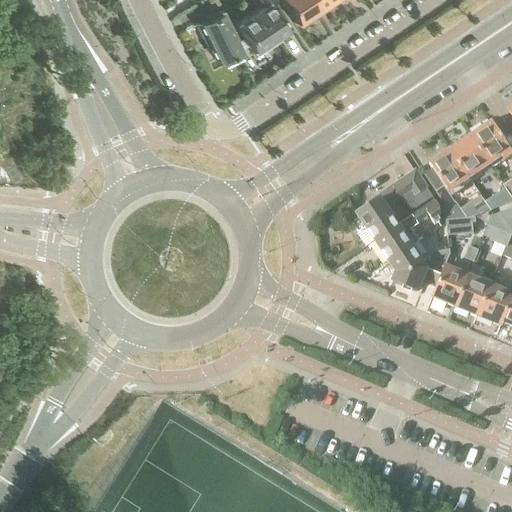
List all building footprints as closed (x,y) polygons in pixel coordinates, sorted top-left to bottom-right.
[(249,0),(255,9),(268,0),(249,0)] [(276,0),(291,22),(312,9),(306,0),(276,0)] [(306,0),(312,9),(324,0),(306,0)] [(239,38),(231,43),(234,51),(245,45),(249,50),(251,49),(253,52),(262,47),(260,43),(280,30),(265,8),(245,21),(241,15),(229,23),(239,38)] [(234,51),(231,43),(228,38),(233,35),(220,11),(216,13),(196,23),(215,61),(218,59),(222,67),(238,59),(234,51)] [(469,135),(489,165),(491,168),(511,154),(511,153),(490,121),(469,135)] [(449,149),(468,178),(489,165),(469,135),(449,149)] [(431,168),(423,174),(435,192),(443,187),(450,197),(463,188),(460,184),(468,178),(449,149),(427,163),(431,168)] [(356,214),(374,241),(398,225),(390,213),(387,208),(401,199),(411,213),(432,199),(425,190),(426,189),(414,172),(367,203),(369,205),(356,214)] [(511,178),(502,185),(506,190),(511,199),(511,178)] [(504,205),(511,202),(511,199),(506,190),(498,196),(504,205)] [(491,197),(484,201),(490,211),(498,207),(491,197)] [(401,224),(398,225),(374,241),(388,262),(412,246),(418,242),(409,230),(428,217),(434,226),(439,223),(437,206),(433,201),(401,224)] [(466,220),(457,207),(455,203),(444,211),(445,221),(466,220)] [(511,208),(490,217),(487,226),(510,236),(511,236),(511,208)] [(505,248),(506,245),(510,236),(487,226),(482,236),(490,240),(489,242),(505,248)] [(511,247),(506,245),(505,248),(502,256),(511,260),(511,247)] [(419,281),(435,288),(445,265),(449,254),(448,251),(422,255),(421,256),(415,248),(413,250),(412,246),(388,262),(395,273),(392,281),(415,291),(419,281)] [(472,262),(477,251),(467,246),(462,258),(472,262)] [(431,298),(454,307),(468,274),(467,274),(468,272),(458,268),(458,270),(445,265),(435,288),(431,298)] [(477,317),(490,284),(491,282),(480,278),(480,279),(468,274),(454,307),(477,317)] [(500,326),(501,323),(511,295),(511,289),(504,286),(503,289),(490,284),(477,317),(500,326)] [(511,295),(501,323),(511,327),(511,295)]
